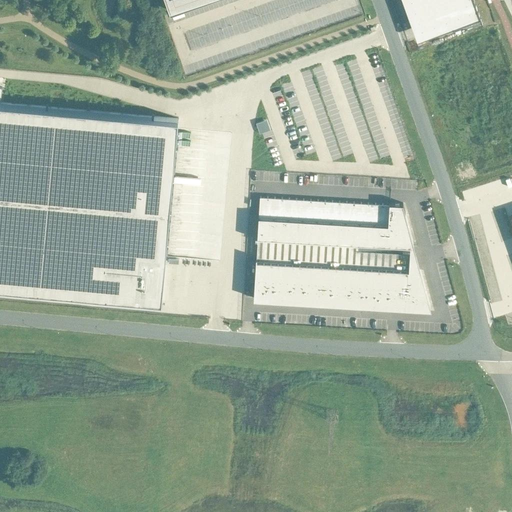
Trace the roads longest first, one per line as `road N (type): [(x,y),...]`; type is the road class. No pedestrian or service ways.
road 1 (unclassified): [(478,354),(0,318)]
road 2 (unclassified): [(379,0),(470,271),(478,354)]
